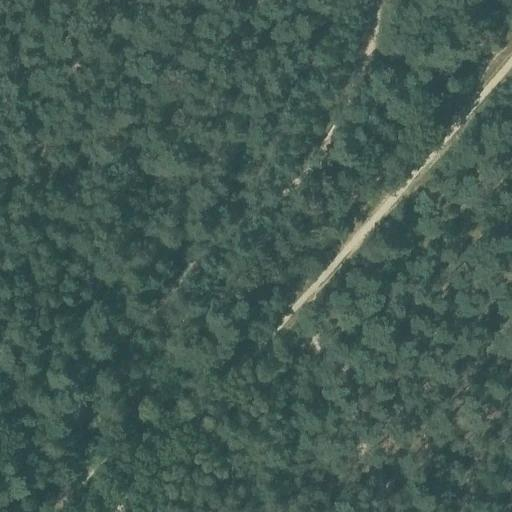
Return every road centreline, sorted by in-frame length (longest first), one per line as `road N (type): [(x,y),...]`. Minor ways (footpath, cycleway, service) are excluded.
road 1 (track): [(371,0),(354,80),(313,147),(268,204),(194,264),(123,344),(117,366),(134,422),(58,511)]
road 2 (track): [(511,66),(129,511)]
